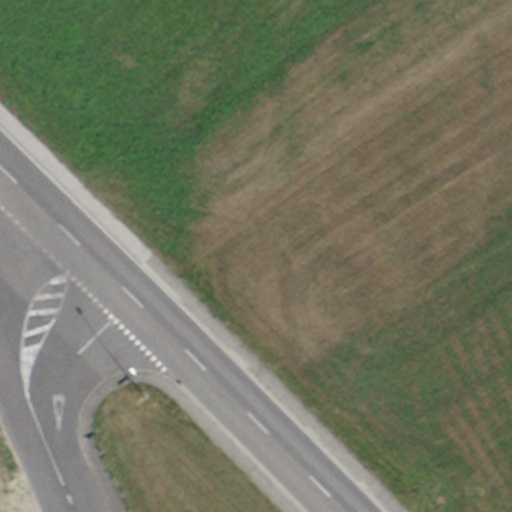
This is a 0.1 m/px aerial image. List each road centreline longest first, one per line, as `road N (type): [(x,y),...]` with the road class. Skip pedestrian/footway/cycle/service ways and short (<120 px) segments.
road 1 (secondary): [(341,511),(84,254)]
road 2 (residential): [(84,254),(41,312),(33,370),(47,443),(78,511)]
